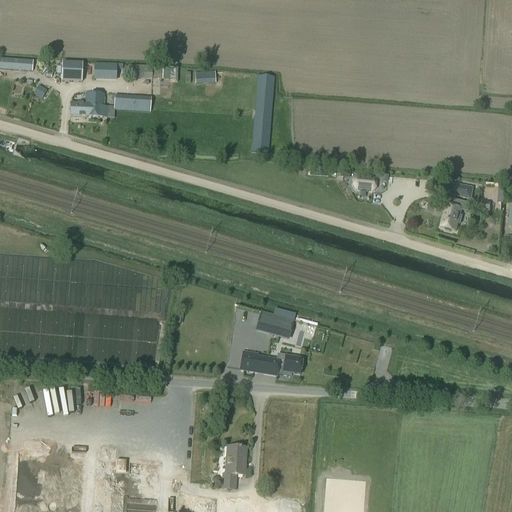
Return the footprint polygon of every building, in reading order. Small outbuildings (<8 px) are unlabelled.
[(0,59),(0,70),(31,73),(32,62),(0,59)] [(61,64),(60,83),(81,84),(82,65),(61,64)] [(93,65),(92,79),(115,81),(116,67),(93,65)] [(132,69),(132,78),(148,78),(148,69),(132,69)] [(215,74),(194,75),(195,85),(215,84),(215,74)] [(257,77),(251,154),(267,155),(274,78),(257,77)] [(39,87),(33,95),(40,100),(46,92),(39,87)] [(84,105),(84,119),(107,120),(107,108),(103,108),(103,96),(84,95),(84,105)] [(114,98),(113,112),(149,114),(150,100),(114,98)] [(69,105),(69,118),(84,119),(84,105),(69,105)] [(352,179),(351,187),(354,192),(372,194),(376,189),(377,181),(372,177),(356,175),(352,179)] [(468,185),(469,179),(457,176),(455,182),(468,185)] [(429,179),(425,191),(433,193),(436,181),(429,179)] [(450,184),(448,196),(470,201),(473,188),(450,184)] [(483,201),(481,211),(490,212),(491,203),(483,201)] [(445,206),(439,229),(455,233),(461,210),(445,206)] [(190,315),(187,326),(256,345),(260,331),(209,317),(208,319),(190,315)] [(287,340),(292,322),(279,318),(274,336),(287,340)] [(243,354),(240,372),(276,377),(276,375),(290,378),(290,374),(299,376),(301,360),(277,356),(277,361),(257,358),(257,356),(243,354)] [(223,475),(222,491),(234,492),(235,476),(243,477),(245,449),(227,448),(225,475),(223,475)] [(80,511),(84,459),(19,455),(15,511),(80,511)] [(157,511),(161,464),(96,460),(92,511),(157,511)]
